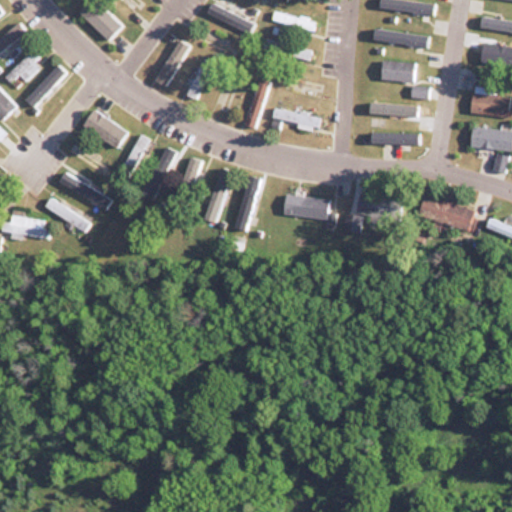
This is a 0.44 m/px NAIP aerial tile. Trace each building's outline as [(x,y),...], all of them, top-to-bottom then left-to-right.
[(124,29),(94,0),(92,0),(86,7),(98,17),(92,23),(112,42),(124,29)] [(381,0),(380,11),(434,12),(435,2),(381,0)] [(207,13),(250,33),(254,23),(212,3),(207,13)] [(318,24),(276,13),(274,21),(315,33),(318,24)] [(481,29),(511,31),(511,20),(481,18),(481,29)] [(0,52),(26,31),(19,22),(0,37),(0,52)] [(373,41),(428,46),(429,35),(374,30),(373,41)] [(156,82),(166,87),(188,44),(178,39),(156,82)] [(313,53),(267,40),(264,50),(310,63),(313,53)] [(7,77),(13,85),(21,78),(25,83),(44,67),(33,54),(7,77)] [(188,97),(198,101),(214,65),(205,61),(188,97)] [(418,65),(385,61),(383,80),(416,84),(418,65)] [(30,111),(67,81),(60,72),(23,103),(30,111)] [(246,126),(257,130),(272,84),(261,81),(246,126)] [(430,88),(414,88),(414,98),(430,98),(430,88)] [(18,108),(0,90),(0,117),(5,122),(18,108)] [(473,114),(511,118),(511,108),(511,98),(493,96),(494,92),(476,90),(473,114)] [(323,119),(277,109),(274,120),(320,131),(323,119)] [(119,150),(130,133),(95,111),(84,127),(119,150)] [(473,148),(511,150),(511,130),(474,128),(473,148)] [(372,143),(419,144),(419,133),(372,132),(372,143)] [(121,178),(131,182),(150,139),(139,134),(121,178)] [(144,189),(155,195),(179,155),(168,149),(144,189)] [(505,173),(508,156),(497,153),(493,171),(505,173)] [(200,159),(188,157),(184,184),(195,186),(200,159)] [(232,171),(221,167),(204,219),(215,222),(232,171)] [(112,196),(63,174),(58,185),(107,207),(112,196)] [(261,179),(249,175),(234,227),(245,230),(261,179)] [(405,202),(362,194),(358,213),(401,222),(405,202)] [(331,201),(287,196),(285,216),(329,220),(331,201)] [(471,232),(478,211),(428,196),(422,217),(471,232)] [(47,210),(86,234),(92,225),(52,201),(47,210)] [(45,222),(23,220),(24,214),(14,213),(13,224),(5,223),(3,235),(50,240),(51,231),(44,230),(45,222)] [(343,230),(360,232),(361,216),(345,214),(343,230)] [(511,227),(491,220),(488,230),(511,238),(511,227)]
